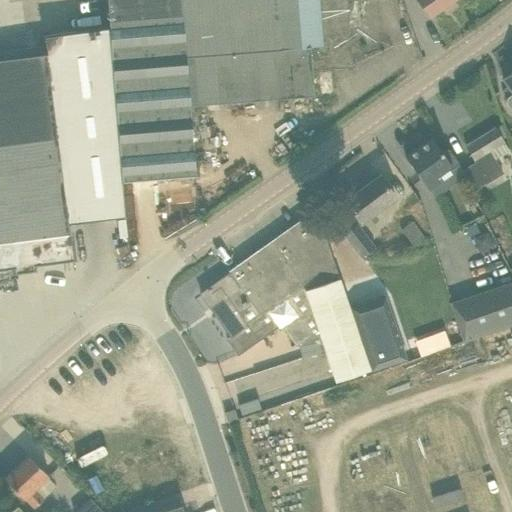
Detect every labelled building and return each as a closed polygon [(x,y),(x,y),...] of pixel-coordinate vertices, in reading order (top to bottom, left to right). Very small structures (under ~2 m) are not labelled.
[(106,0),(108,25),(112,66),(113,80),(120,161),(122,181),(194,175),(188,104),(293,96),(293,97),(313,95),(311,69),(350,65),(344,0),(106,0)] [(416,0),(428,16),(442,7),(445,11),(454,5),(451,0),(416,0)] [(0,59),(0,267),(14,266),(15,271),(33,269),(32,264),(72,259),(71,254),(69,239),(67,225),(125,217),(122,181),(120,161),(113,80),(112,66),(108,25),(43,34),(45,53),(0,59)] [(511,93),(506,98),(505,103),(511,111),(511,72),(502,79),(511,93)] [(475,161),(461,169),(473,191),(503,173),(490,151),(503,142),(495,128),(465,146),(475,161)] [(439,183),(436,178),(449,168),(450,170),(458,165),(457,162),(448,149),(441,153),(431,139),(405,158),(429,191),(439,183)] [(345,201),(361,224),(395,199),(379,176),(345,201)] [(326,352),(324,353),(334,382),(368,370),(316,213),(231,274),(230,275),(240,288),(246,284),(266,311),(302,286),(305,290),(326,352)] [(342,234),(360,258),(375,247),(356,223),(342,234)] [(486,233),(473,238),(478,251),(492,246),(486,233)] [(414,249),(421,259),(432,251),(424,241),(414,249)] [(324,352),(324,353),(326,352),(305,290),(302,286),(266,311),(246,284),(240,288),(230,275),(231,274),(230,273),(200,294),(230,336),(226,339),(237,354),(280,324),(295,345),(296,345),(299,346),(301,357),(324,352)] [(511,280),(451,302),(464,340),(511,322),(511,280)] [(385,296),(350,308),(371,370),(405,359),(385,296)] [(237,405),(241,415),(260,409),(257,399),(237,405)] [(224,413),(227,423),(237,420),(234,410),(224,413)] [(364,473),(388,466),(384,454),(360,461),(364,473)] [(44,498),(35,489),(48,477),(28,456),(4,479),(32,509),(44,498)] [(103,511),(90,498),(74,511),(103,511)]
